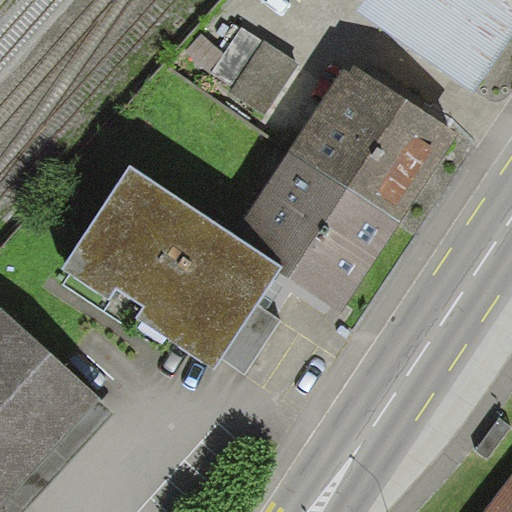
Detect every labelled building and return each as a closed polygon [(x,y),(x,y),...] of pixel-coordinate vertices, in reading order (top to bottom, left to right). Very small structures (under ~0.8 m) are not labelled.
[(511,23),(511,0),(385,0),(370,22),(469,89),(511,23)] [(291,65),(235,33),(209,79),(265,111),(291,65)] [(233,244),(275,268),(335,307),(444,142),(344,76),(233,244)] [(275,268),(233,244),(128,173),(61,274),(215,370),(275,268)] [(0,308),(0,511),(20,511),(116,409),(2,306),(0,308)] [(511,511),(511,479),(487,511),(511,511)]
